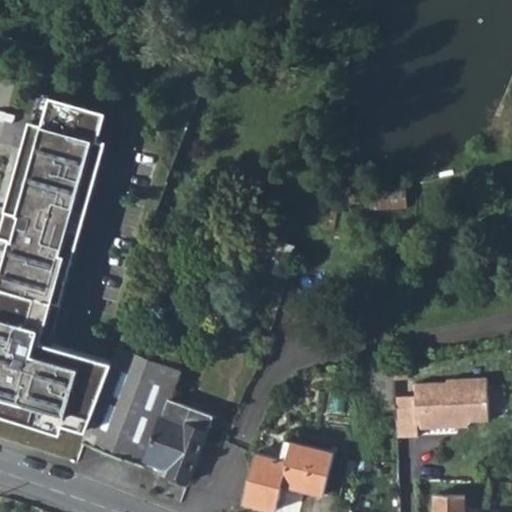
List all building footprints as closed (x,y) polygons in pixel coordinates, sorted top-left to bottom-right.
[(84,444),(144,467),(146,461),(168,401),(180,370),(157,361),(160,351),(124,337),(114,364),(52,345),(110,143),(102,140),(110,113),(42,93),(13,194),(11,194),(0,231),(0,413),(59,432),(61,424),(89,432),(84,444)] [(407,181),(366,182),(366,207),(408,206),(407,181)] [(251,252),(292,265),(297,247),(256,232),(251,252)] [(407,368),(375,369),(376,415),(397,414),(397,400),(396,381),(407,381),(407,368)] [(417,398),(397,400),(397,414),(399,437),(420,436),(420,429),(460,428),(459,420),(491,419),(488,377),(448,379),(448,383),(415,385),(417,398)] [(212,416),(168,401),(146,461),(168,470),(167,475),(188,483),(204,439),(212,416)] [(332,452),(290,444),(285,462),(256,455),(244,505),(273,511),(276,511),(283,485),(324,494),(332,452)] [(465,511),(466,496),(437,495),(436,511),(465,511)]
